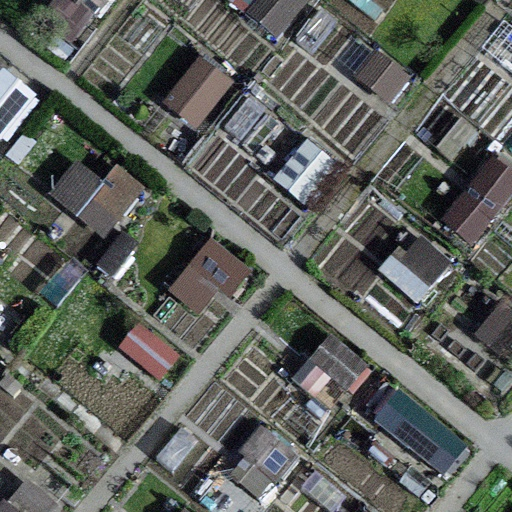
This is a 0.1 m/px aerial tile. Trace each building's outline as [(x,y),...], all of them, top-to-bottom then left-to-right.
[(59,0),(89,24),(108,0),(59,0)] [(232,0),(277,40),(310,3),(306,0),(232,0)] [(352,76),(389,106),(411,80),(375,49),(352,76)] [(162,104),(196,131),(234,84),(199,56),(162,104)] [(0,139),(36,94),(2,68),(0,71),(0,139)] [(310,138),(272,181),(304,209),(342,166),(310,138)] [(497,161),(492,158),(441,221),(474,247),(511,199),(511,166),(500,157),(497,161)] [(49,196),(105,242),(147,190),(116,166),(103,182),(77,162),(49,196)] [(97,267),(113,280),(139,247),(123,234),(97,267)] [(379,272),(417,305),(453,264),(422,237),(406,255),(399,249),(379,272)] [(209,240),(168,293),(199,317),(218,292),(230,302),(253,273),(209,240)] [(511,313),(500,304),(475,336),(511,364),(511,313)] [(153,391),(180,358),(140,325),(113,357),(153,391)] [(329,336),(290,381),(331,416),(370,371),(329,336)] [(443,477),(467,448),(400,391),(376,420),(443,477)] [(260,502),(297,458),(259,426),(238,452),(244,457),(228,475),(260,502)] [(52,511),(59,504),(27,479),(7,503),(2,499),(0,502),(0,511),(52,511)]
